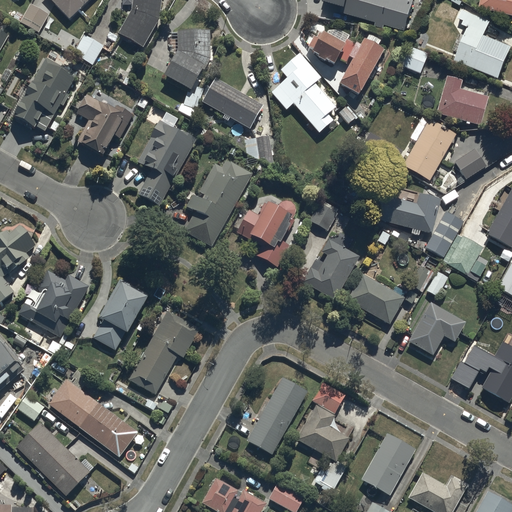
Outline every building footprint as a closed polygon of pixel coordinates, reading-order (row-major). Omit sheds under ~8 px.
[(92,0),(51,0),(71,20),(92,0)] [(137,0),(136,15),(123,37),(147,51),(160,29),(163,0),(137,0)] [(325,0),(324,5),(350,12),(349,17),(407,32),(415,3),(405,0),(325,0)] [(511,0),(484,0),(483,7),(511,13),(511,0)] [(50,16),(31,7),(23,24),(42,32),(50,16)] [(492,22),(467,11),(463,20),(467,22),(465,26),(473,30),(460,62),(502,79),(511,56),(511,49),(485,39),(492,22)] [(0,54),(10,37),(0,31),(0,54)] [(182,55),(169,78),(193,92),(211,60),(211,33),(182,33),(182,55)] [(384,56),(361,43),(354,56),(320,37),(310,55),(336,69),(342,59),(354,66),(342,88),(360,98),(384,56)] [(105,48),(87,39),(78,57),(96,66),(105,48)] [(408,51),(402,68),(421,75),(427,57),(408,51)] [(318,82),(299,59),(282,73),(289,82),(274,95),(286,109),(294,103),(320,133),(333,122),(328,116),(333,111),(312,87),(318,82)] [(77,80),(48,63),(16,117),(36,129),(46,112),(55,118),(77,80)] [(449,80),(438,113),(482,128),(492,102),(459,91),(461,84),(449,80)] [(262,108),(216,84),(205,104),(251,128),(262,108)] [(187,93),(183,106),(193,109),(197,96),(187,93)] [(94,123),(83,144),(108,157),(117,140),(125,143),(137,120),(120,111),(118,115),(90,101),(82,116),(94,123)] [(355,118),(348,107),(339,113),(347,124),(355,118)] [(457,133),(430,118),(404,165),(431,180),(457,133)] [(158,172),(144,200),(160,208),(195,142),(164,126),(144,165),(158,172)] [(269,139),(247,143),(249,155),(273,168),(269,139)] [(475,148),(455,161),(466,179),(486,166),(475,148)] [(110,160),(97,159),(97,169),(109,169),(110,160)] [(213,248),(250,180),(228,167),(225,172),(218,169),(200,201),(195,198),(189,210),(201,216),(191,236),(213,248)] [(511,188),(487,234),(511,247),(511,245),(511,188)] [(417,203),(387,196),(380,220),(432,233),(440,198),(419,193),(417,203)] [(293,219),(269,205),(262,219),(253,214),(242,234),(253,241),(248,250),(277,266),(287,248),(279,244),(293,219)] [(318,207),(310,223),(328,232),(336,216),(318,207)] [(446,212),(426,247),(444,257),(464,222),(446,212)] [(0,305),(14,296),(2,280),(29,260),(26,256),(36,249),(22,230),(12,237),(10,235),(0,242),(0,305)] [(464,238),(449,265),(469,276),(484,249),(464,238)] [(335,301),(358,259),(328,242),(322,254),(328,257),(319,273),(313,270),(305,284),(335,301)] [(422,270),(412,287),(421,291),(430,275),(422,270)] [(30,303),(22,317),(63,339),(89,291),(69,281),(66,285),(50,276),(41,292),(44,294),(37,307),(30,303)] [(390,328),(406,302),(365,277),(349,303),(390,328)] [(439,277),(430,293),(439,298),(448,281),(439,277)] [(131,336),(150,301),(123,286),(104,322),(107,323),(97,342),(118,353),(128,335),(131,336)] [(465,327),(433,308),(411,346),(433,358),(445,337),(455,343),(465,327)] [(133,383),(158,397),(181,358),(186,361),(202,334),(172,317),(133,383)] [(511,346),(503,342),(495,356),(474,345),(464,363),(461,362),(451,378),(470,388),(480,370),(489,375),(482,388),(509,403),(511,397),(511,346)] [(0,393),(24,374),(0,345),(0,393)] [(274,456),(306,394),(283,382),(250,443),(274,456)] [(71,386),(54,408),(122,459),(138,437),(71,386)] [(335,414),(344,399),(327,388),(318,403),(335,414)] [(27,396),(17,409),(34,422),(44,409),(27,396)] [(46,408),(39,419),(54,430),(62,419),(46,408)] [(316,409),(298,441),(336,462),(348,441),(327,429),(333,419),(316,409)] [(92,476),(43,429),(20,453),(69,500),(92,476)] [(414,455),(387,440),(364,482),(391,497),(414,455)] [(413,501),(431,511),(457,511),(469,492),(453,482),(447,492),(426,480),(413,501)] [(219,511),(227,511),(238,493),(220,483),(207,505),(219,511)] [(295,511),(296,511),(305,498),(281,484),(273,499),(295,511)] [(246,493),(235,511),(261,511),(266,505),(246,493)] [(481,511),(511,511),(511,510),(489,498),(481,511)]
